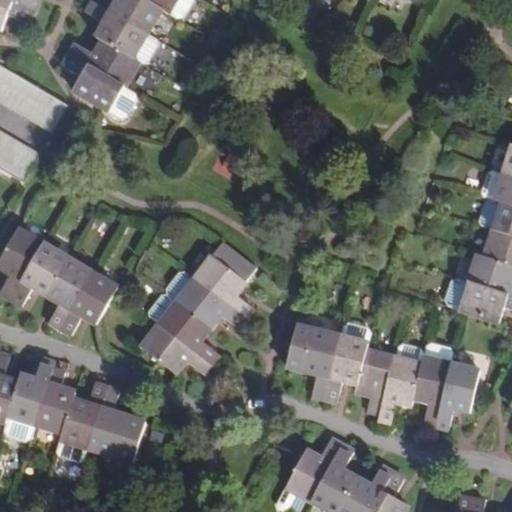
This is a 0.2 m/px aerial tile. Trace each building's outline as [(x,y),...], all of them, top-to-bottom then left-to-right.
[(32,15),(0,0),(0,32),(1,33),(8,17),(28,25),(32,15)] [(0,0),(32,15),(38,2),(32,0),(0,0)] [(163,10),(145,0),(120,0),(119,3),(114,0),(101,0),(98,6),(148,35),(163,10)] [(178,0),(145,0),(163,10),(170,15),(178,0)] [(194,0),(178,0),(170,15),(180,20),(185,17),(195,1),(194,0)] [(148,35),(98,6),(93,3),(86,15),(105,26),(97,38),(104,42),(133,60),(148,35)] [(158,41),(148,35),(133,60),(140,64),(144,65),(150,63),(160,48),(158,41)] [(133,60),(104,42),(95,57),(77,46),(70,57),(125,89),(140,64),(133,60)] [(125,89),(70,57),(64,67),(83,78),(74,93),(110,114),(125,89)] [(0,103),(53,134),(69,107),(0,66),(0,103)] [(134,95),(125,89),(110,114),(120,120),(125,119),(136,102),(134,95)] [(40,156),(0,132),(0,169),(24,183),(40,156)] [(511,176),(505,174),(495,201),(511,206),(511,176)] [(511,206),(495,201),(491,200),(487,202),(480,223),(482,227),(494,231),(511,236),(511,206)] [(1,295),(11,301),(44,246),(20,231),(0,263),(0,269),(11,276),(1,295)] [(511,236),(494,231),(484,258),(511,267),(511,236)] [(44,246),(11,301),(22,307),(34,289),(47,296),(69,260),(44,246)] [(511,267),(484,258),(478,256),(469,283),(511,297),(511,267)] [(213,258),(196,281),(247,319),(253,310),(238,296),(247,284),(213,258)] [(69,260),(47,296),(61,306),(51,324),(60,330),(93,275),(69,260)] [(167,291),(169,298),(212,330),(221,318),(238,331),(247,319),(196,281),(185,274),(180,274),(167,291)] [(93,275),(60,330),(72,337),(83,319),(97,327),(119,289),(93,275)] [(511,297),(469,283),(459,280),(452,282),(446,302),(449,307),(500,325),(505,310),(511,311),(511,297)] [(151,320),(160,327),(211,366),(219,354),(203,342),(212,330),(169,298),(163,298),(151,314),(151,320)] [(211,366),(160,327),(142,350),(176,376),(186,363),(204,376),(211,366)] [(325,400),(342,338),(299,327),(288,368),(318,377),(313,397),(325,400)] [(358,386),(367,352),(369,346),(342,338),(325,400),(338,404),(343,383),(358,386)] [(381,415),(395,359),(367,352),(358,386),(357,393),(373,397),(369,412),(381,415)] [(0,423),(6,426),(8,418),(19,384),(5,380),(11,359),(0,355),(0,423)] [(413,400),(422,366),(395,359),(381,415),(379,421),(392,425),(397,404),(412,407),(413,400)] [(436,428),(453,366),(424,359),(422,366),(413,400),(429,404),(424,425),(436,428)] [(8,418),(36,427),(53,371),(55,365),(44,362),(38,382),(21,377),(19,384),(8,418)] [(481,374),(453,366),(436,428),(450,432),(455,411),(470,415),(481,374)] [(36,427),(63,435),(74,402),(76,394),(63,390),(67,376),(53,371),(36,427)] [(74,402),(63,435),(61,443),(90,452),(109,390),(96,386),(89,407),(74,402)] [(109,390),(90,452),(118,461),(119,457),(151,468),(158,446),(125,435),(130,419),(115,414),(121,394),(109,390)] [(301,511),(309,511),(314,504),(345,448),(332,441),(322,460),(307,452),(280,502),(282,508),(285,509),(289,509),(291,506),(301,511)] [(314,504),(329,511),(341,511),(359,480),(344,472),(355,453),(345,448),(314,504)] [(118,461),(90,452),(86,463),(88,468),(109,474),(114,472),(118,461)] [(341,511),(374,511),(395,475),(382,468),(372,487),(359,480),(341,511)] [(395,475),(374,511),(406,511),(409,508),(395,500),(405,481),(395,475)] [(471,511),(474,501),(460,498),(457,511),(471,511)] [(471,511),(485,511),(487,503),(474,501),(471,511)]
